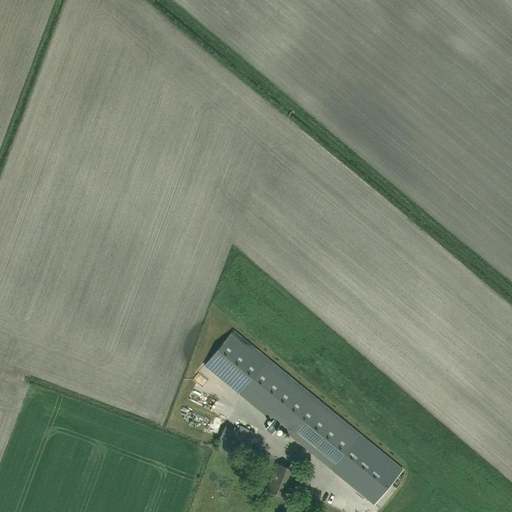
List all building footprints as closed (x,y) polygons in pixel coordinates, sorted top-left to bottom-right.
[(231,334),(204,366),(331,470),(357,438),(231,334)] [(209,410),(213,400),(207,397),(202,407),(209,410)] [(247,454),(255,437),(235,427),(227,444),(247,454)] [(348,477),(377,502),(396,480),(368,455),(348,477)] [(286,497),(296,471),(278,464),(268,490),(286,497)]
